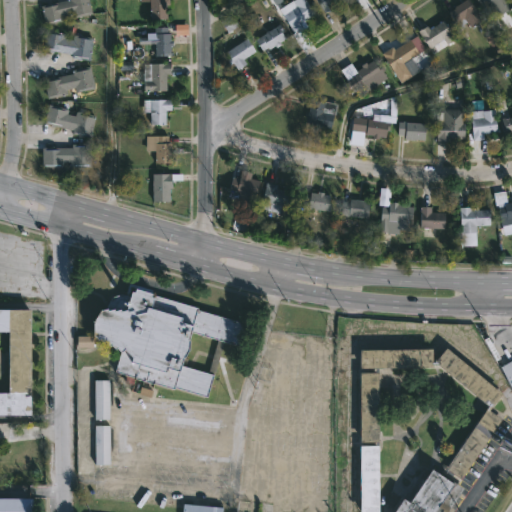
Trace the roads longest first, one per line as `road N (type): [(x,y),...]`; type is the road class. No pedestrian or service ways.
road 1 (primary): [(203,267),(339,301),(511,307)]
road 2 (residential): [(511,171),(435,178),(342,167),(206,128)]
road 3 (residential): [(64,204),(66,511)]
road 4 (residential): [(408,0),(206,128)]
road 5 (primary): [(0,209),(203,267)]
road 6 (residential): [(0,187),(12,146),(13,0)]
road 7 (primary): [(492,278),(323,273)]
road 8 (primary): [(268,263),(108,216)]
road 9 (tertiary): [(203,267),(206,128)]
road 10 (tertiary): [(206,128),(202,0)]
